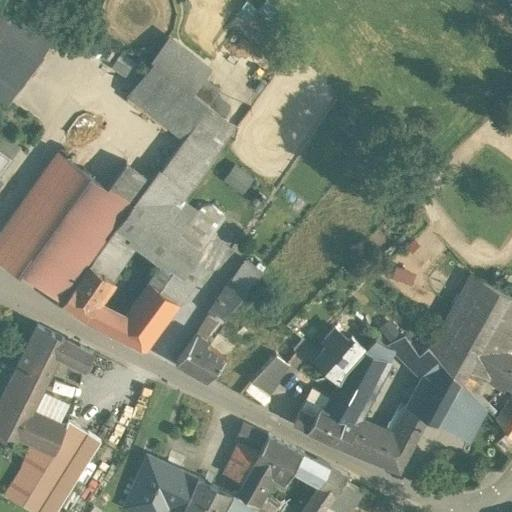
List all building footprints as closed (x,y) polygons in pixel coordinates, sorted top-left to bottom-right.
[(49,37),(0,4),(0,95),(6,100),(49,37)] [(206,69),(166,39),(152,59),(191,89),(202,75),(206,69)] [(147,67),(120,51),(111,65),(137,82),(147,67)] [(191,89),(152,59),(147,67),(137,82),(135,85),(187,125),(206,100),(191,89)] [(218,88),(202,75),(191,89),(206,100),(207,101),(223,115),(228,104),(215,94),(218,88)] [(207,101),(160,167),(176,180),(223,115),(207,101)] [(0,133),(0,150),(10,158),(19,146),(1,132),(0,133)] [(0,176),(12,160),(0,151),(0,176)] [(58,151),(0,232),(0,261),(5,265),(38,219),(40,220),(52,228),(74,196),(64,188),(80,167),(58,151)] [(140,193),(100,164),(92,176),(131,204),(134,201),(140,193)] [(80,167),(64,188),(74,196),(105,218),(89,238),(101,247),(107,238),(117,225),(131,204),(92,176),(80,167)] [(186,218),(162,201),(176,180),(160,167),(158,167),(140,193),(134,201),(196,246),(203,237),(183,222),(186,218)] [(196,246),(134,201),(131,204),(117,225),(134,238),(161,257),(165,260),(184,273),(200,250),(196,246)] [(38,219),(5,265),(47,293),(62,270),(34,252),(52,228),(40,220),(38,219)] [(134,238),(117,225),(107,238),(125,251),(134,238)] [(101,247),(89,263),(88,265),(61,303),(85,319),(97,302),(121,268),(116,264),(125,251),(107,238),(101,247)] [(62,270),(47,293),(61,303),(88,265),(73,254),(62,270)] [(262,269),(246,258),(239,268),(255,279),(262,269)] [(165,260),(123,316),(97,302),(85,319),(144,348),(194,279),(184,273),(165,260)] [(511,332),(511,294),(470,273),(429,346),(438,357),(460,381),(460,380),(464,374),(469,366),(499,385),(511,365),(511,357),(502,351),(511,332)] [(231,278),(209,312),(221,319),(238,300),(247,288),(231,278)] [(328,343),(315,357),(339,379),(345,368),(364,347),(351,335),(348,338),(335,326),(324,339),(328,343)] [(65,340),(37,327),(18,363),(47,377),(58,355),(65,340)] [(426,344),(418,353),(403,332),(385,343),(391,347),(425,382),(438,357),(429,346),(426,344)] [(195,334),(190,343),(175,363),(206,380),(223,356),(206,344),(207,343),(195,334)] [(385,343),(374,336),(364,347),(386,357),(391,347),(385,343)] [(302,337),(292,347),(296,351),(306,340),(302,337)] [(91,353),(65,340),(58,355),(84,368),(91,353)] [(386,357),(364,347),(345,368),(339,379),(329,396),(322,407),(352,420),(386,357)] [(275,353),(262,368),(274,379),(287,364),(275,353)] [(460,381),(438,357),(425,382),(411,409),(424,416),(441,425),(464,384),(460,380),(460,381)] [(18,363),(0,399),(0,429),(17,438),(30,411),(39,393),(47,377),(18,363)] [(511,365),(499,385),(504,388),(507,384),(511,387),(511,365)] [(274,379),(262,368),(251,380),(268,393),(277,382),(274,379)] [(310,384),(323,390),(329,377),(315,370),(310,384)] [(474,380),(464,374),(460,380),(464,384),(469,389),(474,380)] [(464,384),(441,425),(468,440),(486,407),(469,389),(464,384)] [(329,396),(312,388),(301,410),(314,416),(319,406),(322,407),(329,396)] [(67,406),(39,393),(30,411),(59,424),(67,406)] [(511,396),(496,420),(511,437),(511,396)] [(322,407),(319,406),(314,416),(301,410),(300,409),(293,423),(343,446),(355,421),(322,407)] [(424,416),(411,409),(406,419),(419,426),(424,416)] [(59,424),(30,411),(17,438),(30,443),(54,453),(65,427),(59,424)] [(406,419),(396,437),(382,430),(367,425),(354,451),(398,469),(420,427),(419,426),(406,419)] [(355,421),(343,446),(354,451),(367,425),(356,421),(355,421)] [(267,434),(242,422),(234,440),(239,443),(258,451),(267,434)] [(54,453),(52,458),(22,506),(32,511),(55,511),(100,441),(73,424),(54,453)] [(511,438),(506,432),(496,442),(504,451),(511,443),(511,438)] [(302,451),(267,434),(258,451),(252,460),(254,461),(242,482),(237,491),(231,492),(252,506),(269,475),(273,478),(276,474),(286,479),(293,466),(302,451)] [(54,453),(30,443),(20,468),(4,495),(22,506),(52,458),(54,453)] [(258,451),(239,443),(224,474),(242,482),(254,461),(252,460),(258,451)] [(330,466),(302,451),(293,466),(320,482),(330,466)] [(182,511),(198,478),(147,456),(124,507),(135,511),(144,511),(150,500),(177,511),(182,511)] [(320,482),(299,511),(322,511),(343,481),(347,474),(330,466),(320,482)] [(220,511),(231,493),(198,478),(182,511),(220,511)] [(343,481),(322,511),(348,511),(362,491),(343,481)] [(259,511),(252,506),(231,492),(231,493),(220,511),(259,511)]
